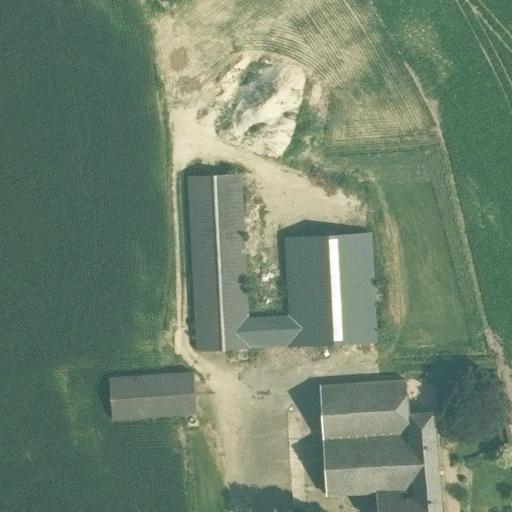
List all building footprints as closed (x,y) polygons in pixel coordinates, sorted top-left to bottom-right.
[(284,88),(300,104),(338,65),(339,67),(348,58),(355,65),(374,45),(347,18),(330,36),(332,39),(284,88)] [(248,318),(241,173),(187,176),(196,351),(376,343),(371,233),(284,237),(287,316),(248,318)] [(335,187),(330,201),(366,214),(371,199),(335,187)] [(258,313),(281,312),(281,290),(257,291),(258,313)] [(111,420),(196,414),(193,370),(108,377),(111,420)] [(409,413),(407,379),(320,384),(326,496),(376,494),(377,511),(442,511),(433,411),(409,413)] [(280,425),(282,469),(295,468),(292,424),(280,425)]
